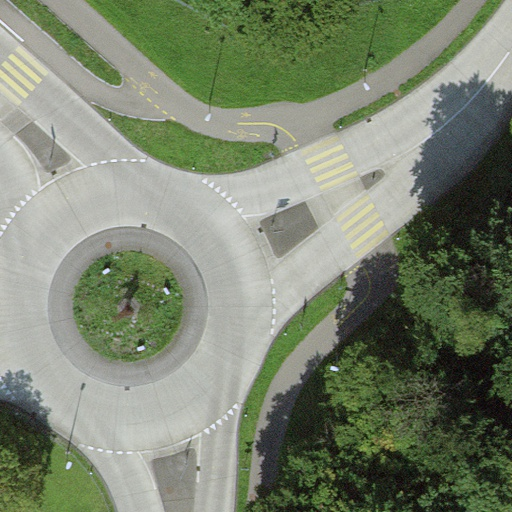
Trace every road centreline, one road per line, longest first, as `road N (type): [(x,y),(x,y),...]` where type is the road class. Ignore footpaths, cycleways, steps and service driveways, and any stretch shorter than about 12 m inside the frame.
road 1 (unclassified): [(230,272),(400,172),(477,104),(511,50)]
road 2 (tertiary): [(90,202),(63,215),(24,262),(16,292),(24,351),(42,379),(96,413),(161,411)]
road 3 (tertiary): [(230,272),(214,241),(159,201),(90,202)]
road 4 (tertiary): [(161,411),(191,395),(231,340),(230,272)]
road 5 (tertiary): [(90,202),(0,104)]
